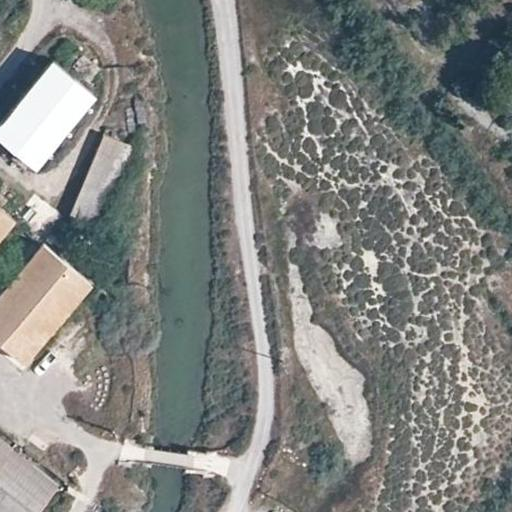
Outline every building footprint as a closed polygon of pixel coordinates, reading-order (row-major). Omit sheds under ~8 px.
[(0,125),(0,133),(38,165),(96,94),(55,59),(0,125)] [(75,214),(104,225),(135,146),(107,134),(75,214)] [(0,241),(17,221),(0,206),(0,241)] [(85,297),(96,284),(46,243),(0,297),(0,338),(30,363),(34,359),(54,335),(85,297)] [(108,294),(96,284),(85,297),(98,307),(108,294)] [(67,346),(54,335),(34,359),(47,370),(67,346)] [(40,511),(60,486),(0,437),(0,511),(40,511)]
